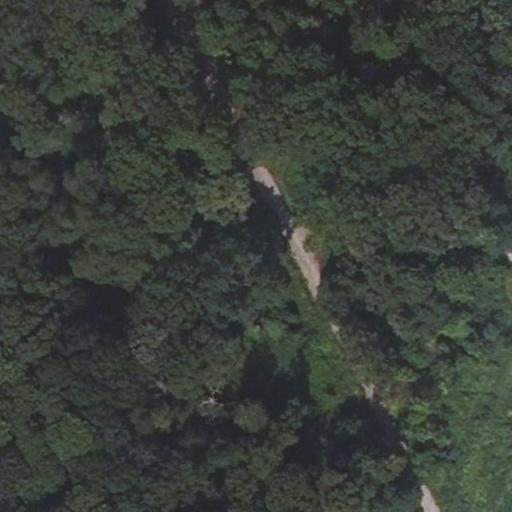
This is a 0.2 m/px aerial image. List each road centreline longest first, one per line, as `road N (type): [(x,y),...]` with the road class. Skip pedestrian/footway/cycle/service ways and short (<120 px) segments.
road 1 (unclassified): [(168,0),(434,511)]
road 2 (track): [(271,203),(365,0)]
